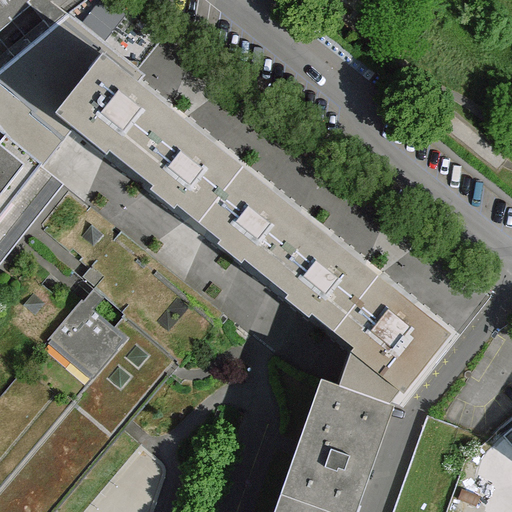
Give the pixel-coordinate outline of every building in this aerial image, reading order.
[(0,73),(64,20),(105,53),(112,46),(50,0),(33,0),(31,2),(42,17),(0,53),(0,73)] [(0,0),(0,28),(31,2),(33,0),(0,0)] [(0,126),(14,143),(42,166),(44,167),(73,131),(106,158),(108,155),(57,115),(104,56),(105,53),(64,20),(0,73),(0,126)] [(452,333),(104,56),(57,115),(108,155),(111,152),(133,169),(154,187),(152,190),(176,210),(179,206),(222,241),(220,244),(243,263),(246,259),(290,295),(287,298),(310,317),(313,313),(335,331),(356,348),(353,352),(340,385),(392,403),(401,390),(405,393),(452,333)] [(42,166),(14,143),(0,131),(0,218),(35,174),(42,166)] [(0,261),(63,183),(44,167),(42,166),(35,174),(49,185),(0,247),(0,261)] [(0,247),(49,185),(35,174),(0,218),(0,247)] [(0,511),(56,511),(179,369),(223,316),(122,232),(109,250),(95,267),(106,276),(96,287),(95,289),(104,297),(126,315),(116,327),(94,308),(85,300),(83,299),(0,397),(0,511)] [(85,278),(96,287),(106,276),(95,267),(85,278)] [(95,289),(85,300),(94,308),(104,297),(95,289)] [(357,511),(395,405),(392,403),(340,385),(323,378),(282,493),(336,511),(357,511)] [(336,511),(282,493),(275,511),(336,511)]
